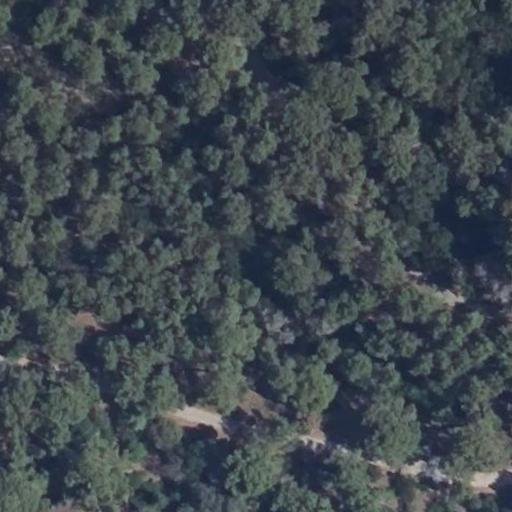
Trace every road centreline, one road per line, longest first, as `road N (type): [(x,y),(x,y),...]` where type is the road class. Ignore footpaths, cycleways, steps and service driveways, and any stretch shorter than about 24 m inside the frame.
road 1 (unclassified): [(511,468),(421,469),(0,353)]
road 2 (unclassified): [(224,0),(350,175),(435,276),(455,290),(511,303)]
